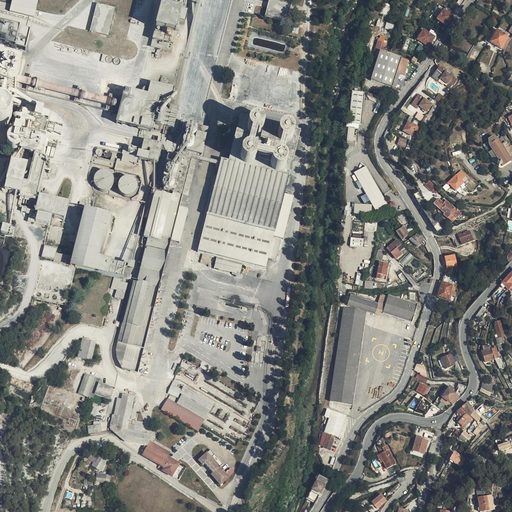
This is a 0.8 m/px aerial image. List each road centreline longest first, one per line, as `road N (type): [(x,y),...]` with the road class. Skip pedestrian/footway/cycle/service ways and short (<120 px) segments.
road 1 (tertiary): [(314,511),(358,424),(400,390),(437,281),(434,247),(380,158),(377,137),(471,0)]
road 2 (tertiary): [(328,511),(357,472),(375,427),(398,418),(437,421),(471,392),(462,327),(511,266)]
road 3 (unclassified): [(44,511),(72,448),(97,439),(123,445),(219,511)]
